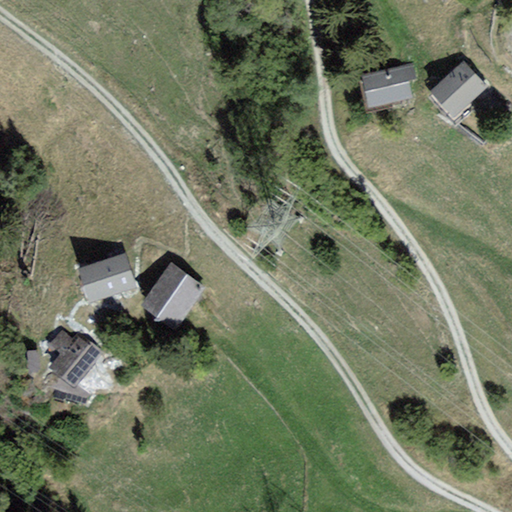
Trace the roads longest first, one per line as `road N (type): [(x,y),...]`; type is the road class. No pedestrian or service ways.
road 1 (track): [(486,511),(396,460),(305,319),(208,230),(151,147),(90,82),(0,13)]
road 2 (track): [(313,0),(331,146),(442,299),(470,381),(511,453)]
